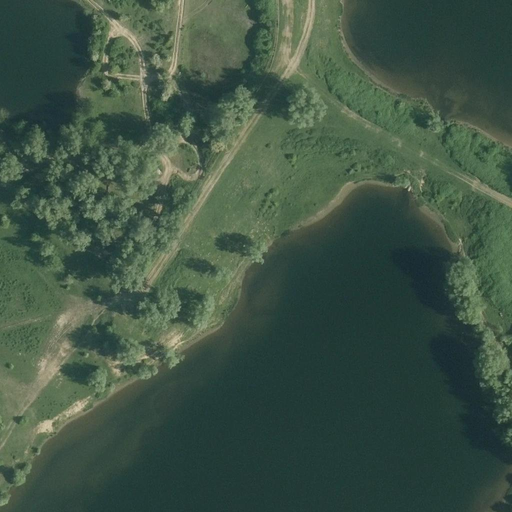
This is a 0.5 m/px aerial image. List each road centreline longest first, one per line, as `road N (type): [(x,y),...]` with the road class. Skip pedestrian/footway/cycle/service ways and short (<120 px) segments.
road 1 (track): [(0,468),(115,357),(113,290),(0,210)]
road 2 (track): [(286,0),(285,46),(210,182)]
